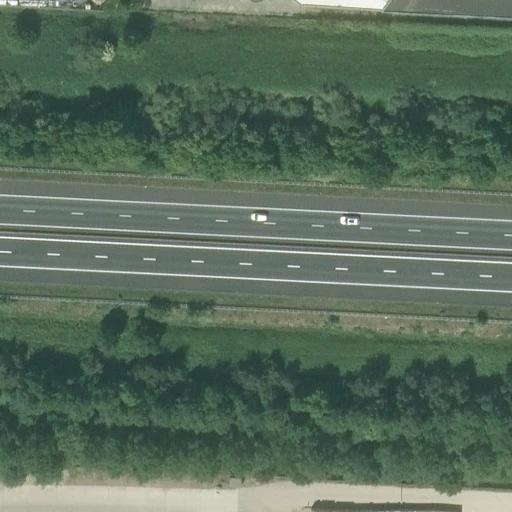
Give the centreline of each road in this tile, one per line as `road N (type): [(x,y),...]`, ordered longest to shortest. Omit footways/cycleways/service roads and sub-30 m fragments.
road 1 (motorway): [(511,235),(0,208)]
road 2 (motorway): [(0,251),(511,277)]
road 3 (track): [(511,21),(297,10)]
